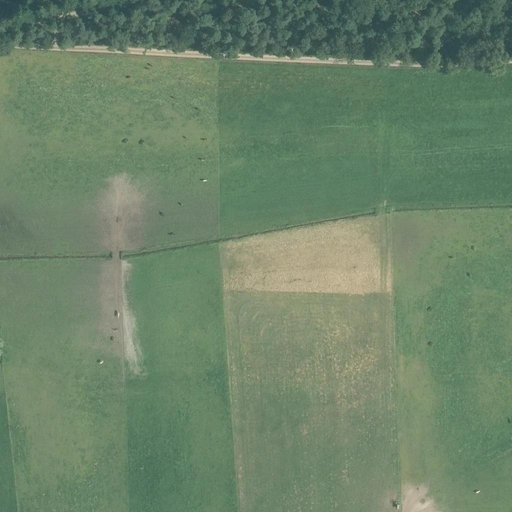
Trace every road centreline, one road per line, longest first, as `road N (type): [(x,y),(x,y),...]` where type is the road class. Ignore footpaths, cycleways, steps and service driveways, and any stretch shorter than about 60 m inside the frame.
road 1 (track): [(511,62),(0,47)]
road 2 (track): [(0,27),(129,0)]
